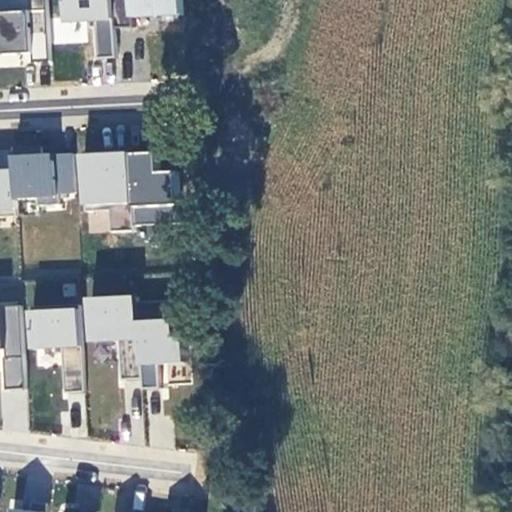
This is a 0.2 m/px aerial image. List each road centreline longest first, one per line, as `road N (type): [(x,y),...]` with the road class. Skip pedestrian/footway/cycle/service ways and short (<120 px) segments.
road 1 (residential): [(0,452),(211,476)]
road 2 (residential): [(191,97),(0,109)]
